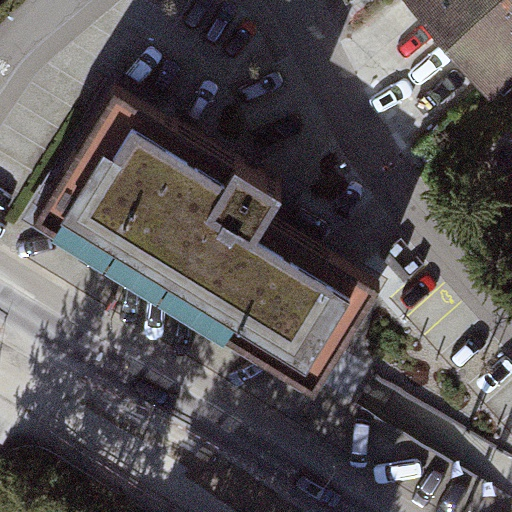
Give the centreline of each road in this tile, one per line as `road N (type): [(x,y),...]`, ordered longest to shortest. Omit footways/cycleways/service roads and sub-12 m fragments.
road 1 (residential): [(301,0),(414,208),(511,316)]
road 2 (primary): [(300,511),(0,322)]
